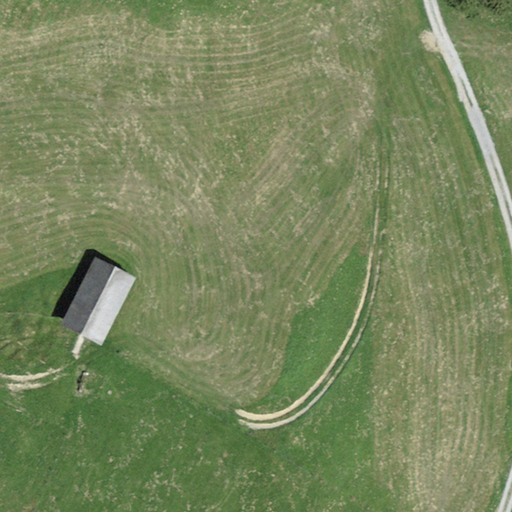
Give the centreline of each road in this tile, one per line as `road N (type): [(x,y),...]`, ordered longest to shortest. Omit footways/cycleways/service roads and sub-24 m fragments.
road 1 (track): [(0,306),(59,260),(81,250),(116,252),(139,270),(157,334),(177,367),(251,423),(293,415),(341,359),(374,281),(390,65),(408,42),(441,31)]
road 2 (track): [(432,0),(511,218)]
